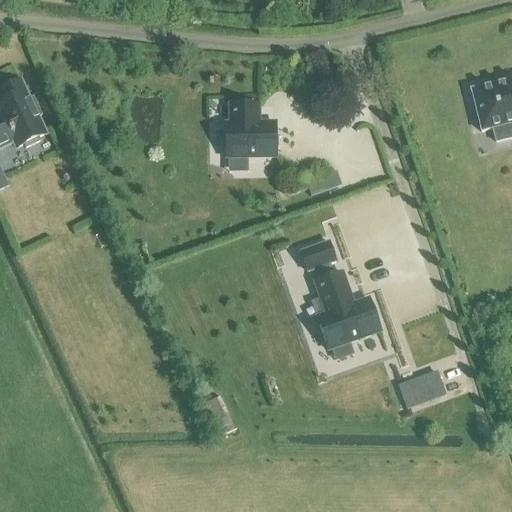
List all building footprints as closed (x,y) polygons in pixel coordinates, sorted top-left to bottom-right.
[(511,82),(470,93),(481,135),(491,132),(494,146),(511,141),(511,135),(510,127),(511,126),(511,82)] [(0,151),(13,145),(16,151),(24,147),(25,151),(39,144),(38,141),(45,137),(37,120),(41,118),(32,100),(29,102),(20,84),(16,86),(15,84),(1,90),(2,93),(0,93),(0,98),(3,105),(0,106),(0,151)] [(275,160),(275,126),(258,126),(258,107),(229,108),(229,126),(225,126),(226,161),(275,160)] [(339,176),(308,182),(311,195),(341,189),(339,176)] [(329,243),(302,252),(309,273),(315,271),(319,282),(315,283),(325,315),(316,318),(327,351),(380,334),(369,301),(353,306),(342,274),(334,277),(330,266),(336,263),(329,243)] [(443,397),(435,374),(397,387),(405,410),(443,397)] [(218,440),(235,433),(220,400),(203,407),(218,440)]
